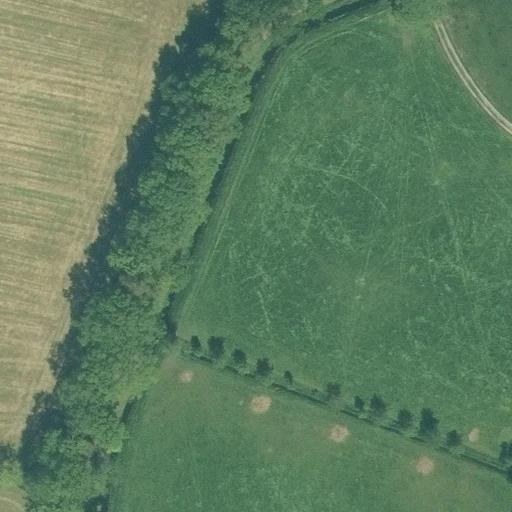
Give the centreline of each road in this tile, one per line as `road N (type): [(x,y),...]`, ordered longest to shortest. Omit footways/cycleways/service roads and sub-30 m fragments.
road 1 (track): [(75,511),(100,406),(246,50),(269,23),(319,0)]
road 2 (track): [(430,0),(459,71),(511,132)]
